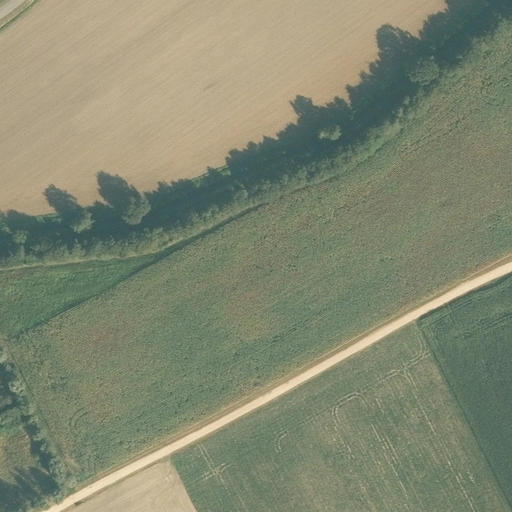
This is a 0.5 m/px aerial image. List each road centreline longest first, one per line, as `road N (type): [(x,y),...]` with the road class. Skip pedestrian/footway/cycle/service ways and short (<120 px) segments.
road 1 (track): [(511,1),(339,143),(144,224),(0,248)]
road 2 (track): [(511,266),(44,511)]
